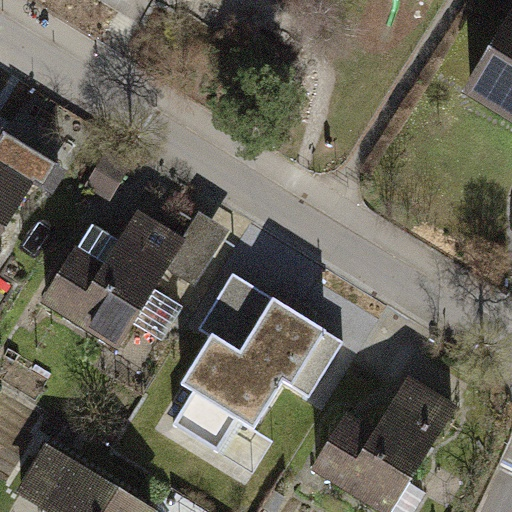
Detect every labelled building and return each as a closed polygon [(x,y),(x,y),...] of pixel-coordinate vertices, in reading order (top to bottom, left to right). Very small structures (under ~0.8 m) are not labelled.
[(511,17),(450,111),(511,151),(511,17)] [(75,151),(13,122),(0,151),(0,276),(4,279),(75,151)] [(193,232),(132,202),(116,238),(83,222),(30,300),(123,359),(193,232)] [(179,391),(255,435),(288,380),(310,393),(340,342),(233,280),(202,333),(209,340),(179,391)] [(454,389),(409,368),(380,425),(346,407),(301,478),(355,511),(410,511),(443,457),(454,389)] [(130,511),(37,455),(7,505),(18,511),(130,511)]
